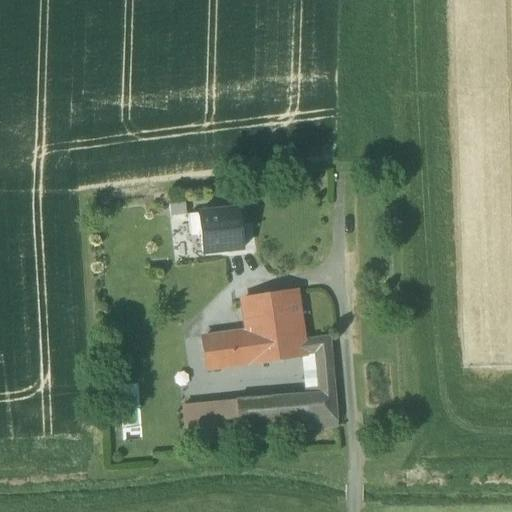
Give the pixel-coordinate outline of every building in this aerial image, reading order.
[(186,216),(185,204),(169,206),(170,218),(186,216)] [(200,236),(202,254),(243,250),(239,211),(189,216),(191,237),(200,236)] [(242,301),(247,333),(300,325),(296,294),(242,301)] [(303,342),(300,325),(247,333),(203,339),(208,370),(298,357),(315,355),(315,358),(332,360),(330,337),(303,342)] [(298,357),(303,396),(319,395),(317,374),(315,358),(315,355),(298,357)] [(236,401),(239,434),(338,428),(333,373),(332,360),(315,358),(317,374),(319,395),(303,396),(236,401)] [(181,404),(183,441),(239,437),(239,434),(236,401),(181,404)]
